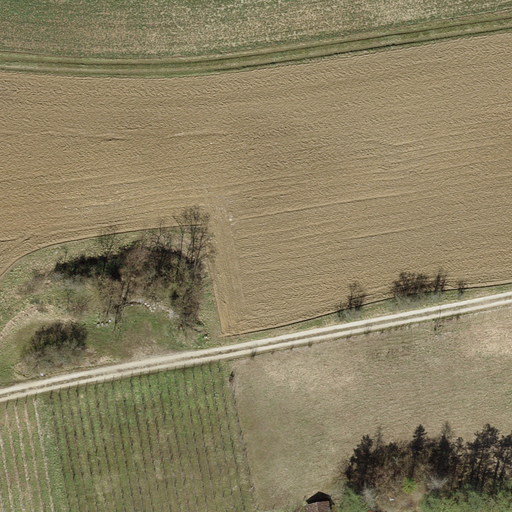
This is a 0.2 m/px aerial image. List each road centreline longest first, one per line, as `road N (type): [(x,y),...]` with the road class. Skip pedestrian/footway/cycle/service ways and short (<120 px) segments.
road 1 (track): [(0,396),(511,299)]
road 2 (track): [(511,14),(178,62),(0,59)]
